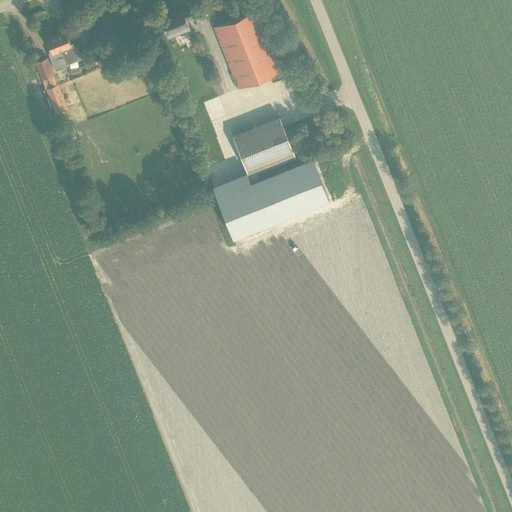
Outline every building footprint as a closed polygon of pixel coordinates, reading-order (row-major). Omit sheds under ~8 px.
[(193,8),(184,12),(183,10),(161,19),(167,34),(189,25),(187,20),(196,17),(193,8)] [(215,27),(239,87),(280,71),(256,11),(215,27)] [(57,36),(66,59),(71,57),(67,48),(71,45),(66,32),(57,36)] [(66,59),(57,36),(47,40),(51,53),(57,51),(61,61),(66,59)] [(67,61),(69,69),(78,65),(75,58),(67,61)] [(36,64),(42,78),(54,73),(48,59),(36,64)] [(59,83),(46,88),(56,112),(65,108),(68,107),(59,83)] [(248,173),(295,154),(280,115),(232,134),(248,173)] [(67,133),(70,141),(75,138),(72,131),(67,133)] [(306,149),(306,150),(321,145),(315,131),(301,136),(305,146),(303,147),(304,150),(306,149)] [(246,171),(217,183),(239,238),(331,200),(312,152),(249,178),(246,171)]
